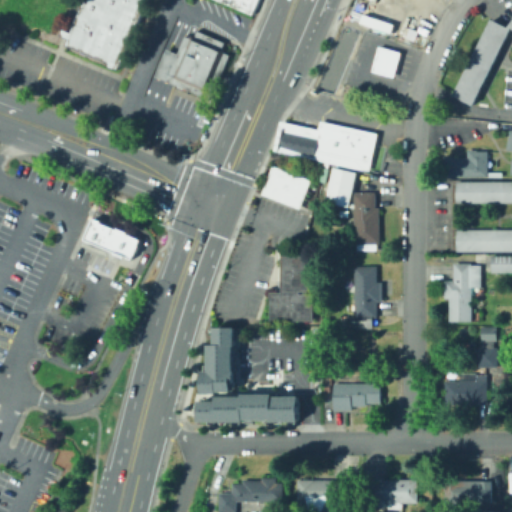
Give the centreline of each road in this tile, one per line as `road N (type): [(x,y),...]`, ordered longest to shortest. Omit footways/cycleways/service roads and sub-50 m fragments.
road 1 (residential): [(409,441),(411,132),(431,55),(461,0)]
road 2 (secondary): [(194,205),(105,511)]
road 3 (tertiary): [(205,179),(14,101),(0,105)]
road 4 (tertiary): [(0,122),(194,205)]
road 5 (secondary): [(162,294),(129,332),(91,400),(71,408),(13,391)]
road 6 (secondary): [(166,390),(225,208)]
road 7 (residential): [(511,441),(345,441)]
road 8 (residential): [(345,441),(199,441)]
road 9 (secondary): [(134,511),(166,390)]
